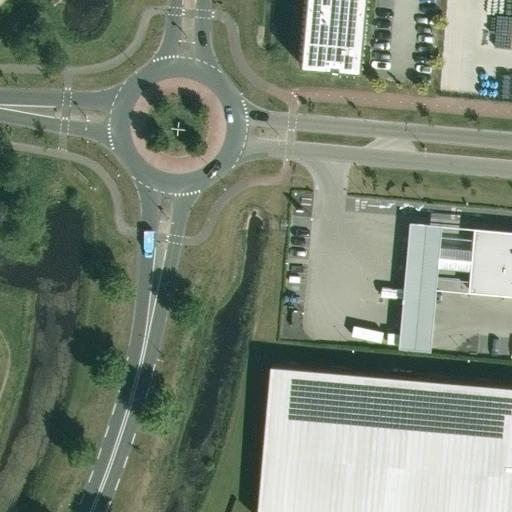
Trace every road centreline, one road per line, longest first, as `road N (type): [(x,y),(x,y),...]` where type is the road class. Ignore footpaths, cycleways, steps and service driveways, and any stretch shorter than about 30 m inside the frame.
road 1 (primary): [(97,511),(143,364),(171,185)]
road 2 (unclassified): [(233,146),(511,170)]
road 3 (unclassified): [(511,139),(235,118)]
road 4 (tertiary): [(120,121),(0,108)]
